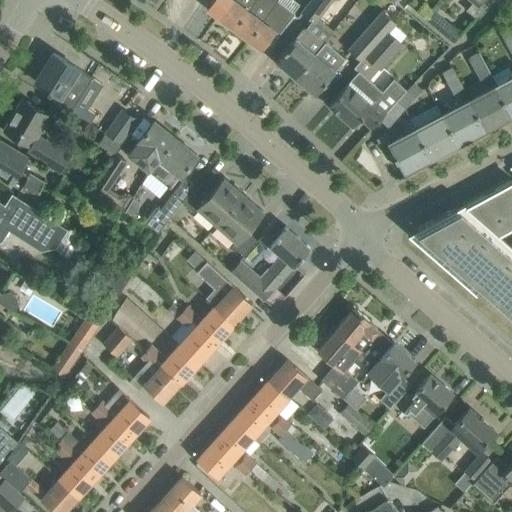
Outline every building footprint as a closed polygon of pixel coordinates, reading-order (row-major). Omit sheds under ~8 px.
[(223,12),(232,0),(212,0),(207,7),(218,16),(222,11),(223,12)] [(234,28),(254,0),(232,0),(223,12),(222,11),(218,16),(234,28)] [(248,38),(277,0),(254,0),(234,28),(248,38)] [(273,42),(278,34),(295,13),(277,0),(248,38),(261,48),(268,38),(273,42)] [(311,0),(302,12),(314,22),(331,0),(311,0)] [(469,12),(476,18),(479,15),(481,16),(495,0),(473,0),(477,3),(469,12)] [(428,21),(436,12),(424,1),(416,10),(428,21)] [(361,61),(366,56),(388,31),(396,22),(383,10),(348,49),(361,61)] [(436,12),(428,21),(439,31),(447,22),(436,12)] [(295,77),(324,42),(306,27),(303,27),(275,60),(295,77)] [(511,52),(511,27),(502,33),(511,52)] [(388,31),(366,56),(379,68),(401,43),(388,31)] [(324,42),(295,77),(315,93),(345,58),(325,41),(324,42)] [(53,52),(35,80),(48,88),(47,90),(50,91),(51,90),(60,96),(56,102),(70,111),(92,77),(53,52)] [(480,81),(491,75),(478,52),(467,57),(480,81)] [(453,95),(464,90),(452,66),(441,71),(453,95)] [(359,118),(371,129),(379,119),(397,100),(406,89),(393,78),(382,91),(369,79),(358,70),(358,71),(328,104),(352,126),(359,118)] [(511,115),(511,74),(495,84),(511,115)] [(420,89),(412,82),(406,89),(397,100),(405,107),(420,89)] [(117,95),(127,103),(136,90),(126,83),(117,95)] [(486,129),(511,115),(495,84),(468,98),(486,129)] [(22,97),(3,130),(29,146),(25,152),(48,165),(49,164),(52,158),(59,147),(37,134),(49,113),(22,97)] [(459,144),(486,129),(468,98),(441,112),(459,144)] [(387,127),(405,107),(397,100),(379,119),(387,127)] [(120,141),(136,118),(122,109),(107,133),(120,141)] [(432,158),(459,144),(441,112),(415,126),(432,158)] [(385,132),(376,139),(381,147),(389,143),(395,155),(394,156),(396,160),(397,160),(405,173),(432,158),(415,126),(411,118),(400,123),(405,132),(391,139),(385,132)] [(149,171),(176,138),(154,120),(137,141),(138,141),(128,154),(149,171)] [(0,169),(5,173),(3,178),(34,196),(43,182),(21,169),(29,156),(0,138),(0,169)] [(176,138),(149,171),(171,187),(180,175),(197,155),(176,138)] [(114,153),(95,181),(90,189),(101,196),(126,161),(114,153)] [(65,193),(83,204),(90,192),(62,175),(52,191),(62,198),(65,193)] [(156,206),(144,222),(159,233),(170,217),(171,216),(182,201),(194,184),(182,176),(159,209),(156,206)] [(207,195),(194,184),(182,201),(194,211),(198,206),(237,240),(232,245),(243,255),(257,239),(246,229),(262,210),(223,176),(207,195)] [(485,194),(465,205),(498,234),(499,234),(511,226),(511,179),(494,189),(499,198),(490,203),(485,194)] [(0,219),(7,224),(8,222),(28,235),(38,220),(30,215),(34,209),(12,194),(5,205),(0,201),(0,219)] [(425,232),(417,241),(441,262),(448,254),(456,261),(449,269),(465,282),(474,271),(483,278),(477,286),(511,316),(511,254),(456,206),(418,226),(425,232)] [(234,274),(264,299),(310,247),(285,225),(283,228),(274,220),(260,236),(281,255),(268,269),(267,268),(260,277),(244,263),(234,274)] [(146,277),(159,259),(148,252),(135,270),(146,277)] [(234,323),(252,302),(206,260),(196,271),(214,288),(205,297),(215,305),(214,305),(234,323)] [(0,291),(0,303),(13,313),(18,305),(17,296),(9,291),(0,292),(0,291)] [(192,320),(197,314),(193,310),(187,304),(181,311),(187,316),(192,320)] [(214,305),(197,325),(216,342),(234,323),(214,305)] [(375,362),(379,358),(393,342),(377,329),(369,322),(370,321),(354,306),(335,328),(352,343),(360,350),(375,362)] [(186,326),(192,320),(187,316),(181,311),(176,317),(181,322),(186,326)] [(88,312),(69,341),(82,349),(101,321),(88,312)] [(197,325),(179,345),(198,362),(216,342),(197,325)] [(103,343),(117,355),(132,338),(118,326),(103,343)] [(360,350),(352,343),(335,328),(317,349),(334,363),(335,363),(343,370),(360,350)] [(64,376),(82,349),(69,341),(51,367),(64,376)] [(372,365),(368,371),(388,389),(381,398),(390,406),(394,401),(405,389),(410,383),(401,376),(415,360),(394,341),(393,342),(379,358),(375,362),(372,365)] [(152,343),(146,350),(156,358),(161,352),(152,343)] [(179,345),(162,364),(181,381),(198,362),(179,345)] [(134,376),(143,384),(162,401),(181,381),(162,364),(156,358),(146,350),(140,356),(146,362),(134,375),(134,376)] [(322,389),(302,372),(287,358),(269,379),(288,396),(297,386),(313,400),(322,389)] [(331,366),(322,377),(343,396),(352,387),(358,380),(348,371),(343,377),(331,366)] [(394,401),(411,416),(423,427),(434,415),(453,393),(430,373),(411,394),(405,389),(394,401)] [(80,376),(73,383),(81,391),(88,383),(80,376)] [(270,416),(288,396),(269,379),(251,398),(270,416)] [(112,419),(131,436),(149,416),(118,388),(105,403),(102,399),(97,404),(106,413),(112,419)] [(253,435),(270,416),(251,398),(233,418),(253,435)] [(374,424),(354,406),(349,402),(339,412),(364,435),(374,424)] [(97,404),(91,411),(90,412),(95,416),(100,420),(106,413),(97,404)] [(495,430),(469,407),(454,424),(445,415),(422,443),(430,451),(432,449),(442,458),(462,436),(477,449),(495,430)] [(282,414),(276,421),(286,429),(292,423),(282,414)] [(244,445),(253,435),(233,418),(215,438),(235,455),(244,445)] [(113,456),(131,436),(112,419),(95,438),(113,456)] [(61,444),(71,453),(77,458),(96,476),(113,456),(95,438),(85,449),(79,443),(81,441),(58,420),(47,432),(61,444)] [(276,421),(270,427),(280,436),(278,438),(304,462),(312,454),(288,431),(286,429),(276,421)] [(0,456),(10,444),(11,445),(15,440),(0,428),(0,456)] [(217,475),(235,455),(215,438),(198,457),(217,475)] [(61,444),(55,451),(65,460),(71,453),(61,444)] [(362,446),(352,457),(363,467),(372,456),(362,446)] [(493,502),(498,497),(511,483),(511,484),(511,461),(508,465),(497,455),(501,451),(500,450),(472,482),(493,502)] [(482,452),(466,470),(475,478),(491,460),(482,452)] [(247,454),(240,460),(250,469),(256,462),(247,454)] [(78,495),(96,476),(77,458),(76,459),(59,478),(78,495)] [(10,459),(0,470),(0,471),(20,490),(26,484),(56,511),(62,511),(78,495),(59,478),(47,492),(10,459)] [(240,460),(234,467),(244,476),(250,469),(240,460)] [(181,511),(201,511),(191,503),(201,492),(182,475),(163,495),(181,511)] [(5,511),(1,508),(4,505),(17,490),(2,477),(0,480),(0,511),(5,511)] [(181,511),(163,495),(148,511),(181,511)] [(394,511),(387,499),(365,511),(394,511)]
